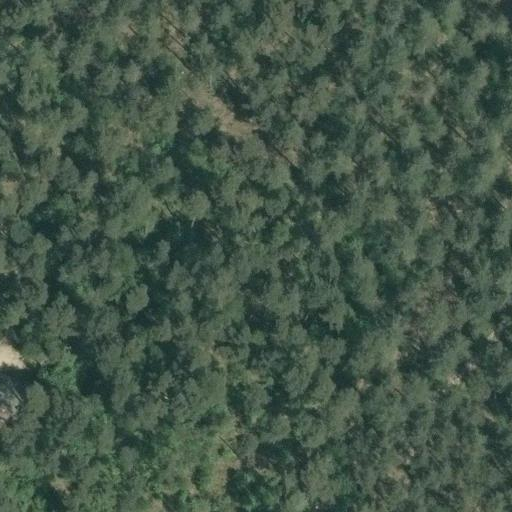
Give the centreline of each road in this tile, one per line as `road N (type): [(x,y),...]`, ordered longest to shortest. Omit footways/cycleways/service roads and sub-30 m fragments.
road 1 (track): [(0,71),(220,191),(347,236),(372,275),(348,418),(348,489)]
road 2 (track): [(327,511),(511,319)]
